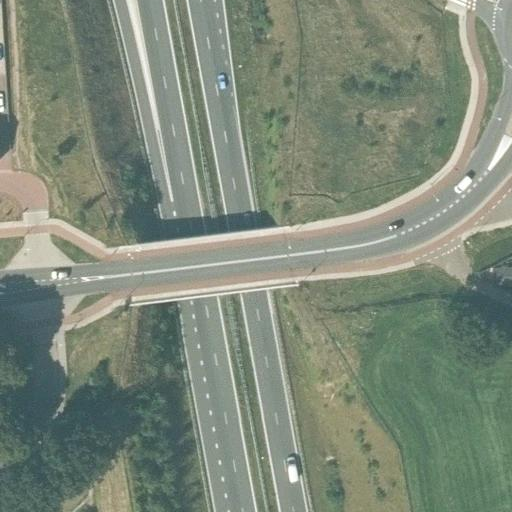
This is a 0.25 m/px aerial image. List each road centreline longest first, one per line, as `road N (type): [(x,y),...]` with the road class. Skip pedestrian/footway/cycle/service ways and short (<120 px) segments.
road 1 (trunk): [(292,511),(199,0)]
road 2 (tertiary): [(41,285),(361,246),(420,226)]
road 3 (trunk): [(185,199),(243,511)]
road 4 (trunk): [(121,0),(185,199)]
road 5 (trunk): [(147,0),(185,199)]
road 6 (residential): [(0,471),(44,406),(44,323)]
road 7 (residential): [(41,285),(32,191),(0,184)]
road 8 (unclassified): [(511,303),(471,280),(420,226)]
